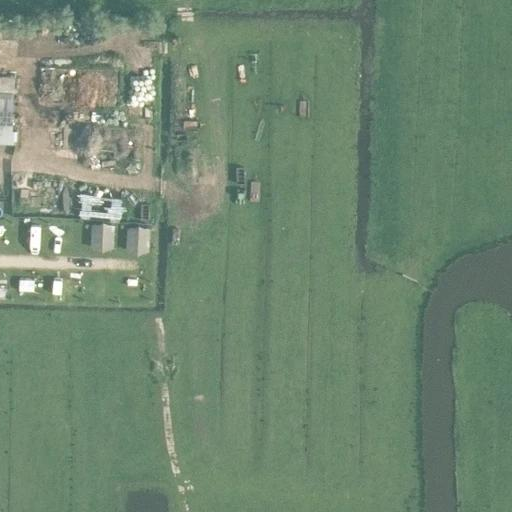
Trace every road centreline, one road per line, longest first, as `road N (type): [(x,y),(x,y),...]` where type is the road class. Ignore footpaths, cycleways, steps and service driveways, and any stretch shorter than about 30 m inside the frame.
road 1 (track): [(0,176),(138,182),(188,511)]
road 2 (track): [(138,182),(163,105),(169,0)]
road 3 (track): [(166,52),(136,41),(26,52),(0,46)]
